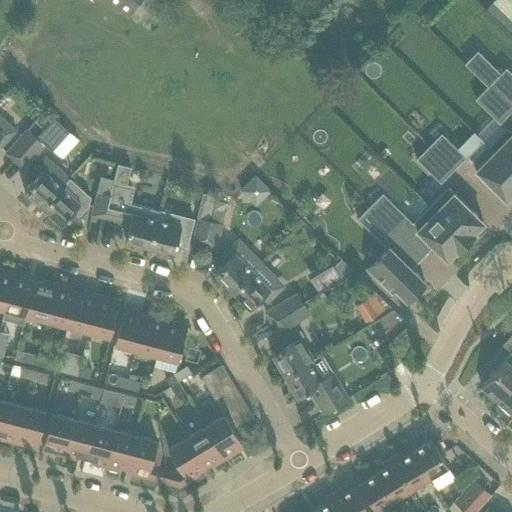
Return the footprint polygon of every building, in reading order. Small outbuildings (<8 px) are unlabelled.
[(86,0),(89,2),(90,0),(103,0),(127,17),(139,0),(86,0)] [(383,19),(377,30),(387,35),(393,24),(383,19)] [(500,72),(487,85),(511,110),(511,109),(511,73),(505,67),(501,72),(500,72)] [(487,85),(474,98),(499,123),(511,110),(487,85)] [(0,115),(0,147),(0,148),(16,130),(0,115)] [(36,136),(14,160),(23,168),(37,154),(45,145),(50,149),(53,149),(69,131),(53,117),(50,120),(36,136)] [(511,132),(506,127),(488,145),(511,168),(511,132)] [(5,152),(14,160),(36,136),(27,128),(5,152)] [(441,132),(428,145),(453,169),(465,157),(441,132)] [(428,145),(415,158),(440,182),(453,169),(428,145)] [(511,168),(488,145),(470,164),(505,199),(511,191),(511,168)] [(23,190),(42,207),(69,177),(45,155),(29,173),(34,178),(23,190)] [(69,177),(42,207),(61,224),(72,212),(77,217),(85,208),(88,205),(90,197),(69,177)] [(149,246),(156,219),(159,208),(127,200),(128,196),(131,197),(132,190),(130,190),(131,185),(113,181),(109,193),(103,217),(115,220),(115,218),(122,219),(122,222),(129,224),(125,239),(149,246)] [(447,186),(429,205),(465,241),(474,232),(473,231),(483,222),(447,186)] [(92,214),(103,217),(109,193),(98,190),(92,214)] [(382,192),(369,205),(394,229),(406,216),(382,192)] [(192,240),(204,243),(213,208),(202,204),(192,240)] [(369,205),(357,218),(381,242),(394,229),(369,205)] [(429,205),(411,224),(446,259),(456,249),(456,250),(465,241),(429,205)] [(213,208),(204,243),(215,246),(225,211),(213,208)] [(189,247),(194,228),(156,219),(149,246),(174,252),(176,244),(189,247)] [(214,272),(232,290),(260,262),(238,239),(221,255),(226,261),(214,272)] [(388,246),(367,268),(391,291),(394,288),(406,300),(424,281),(388,246)] [(260,262),(232,290),(250,308),(261,297),(266,302),(284,286),(260,262)] [(0,307),(4,309),(14,273),(0,268),(0,307)] [(4,309),(25,314),(34,281),(28,279),(28,276),(14,273),(4,309)] [(25,314),(46,320),(56,283),(41,280),(40,282),(34,281),(25,314)] [(46,320),(67,325),(76,292),(69,290),(70,287),(56,283),(46,320)] [(67,325),(88,330),(97,294),(83,291),(82,293),(76,292),(67,325)] [(97,294),(88,330),(109,336),(118,303),(111,301),(112,298),(97,294)] [(368,298),(356,305),(366,321),(377,314),(368,298)] [(265,312),(271,322),(291,309),(285,299),(265,312)] [(114,343),(135,349),(144,316),(138,314),(138,311),(123,307),(118,327),(114,343)] [(291,309),(271,322),(277,332),(298,320),(291,309)] [(135,349),(156,354),(166,318),(151,315),(150,317),(144,316),(135,349)] [(166,318),(156,354),(178,360),(181,346),(186,327),(179,325),(180,322),(166,318)] [(271,353),(284,374),(308,360),(313,358),(313,357),(296,329),(281,339),(285,345),(271,353)] [(511,333),(502,345),(511,353),(511,351),(511,333)] [(23,360),(35,364),(37,355),(25,351),(23,360)] [(481,386),(497,401),(511,383),(511,351),(511,353),(481,386)] [(37,355),(35,364),(47,367),(49,358),(37,355)] [(308,360),(284,374),(297,396),(311,388),(315,395),(318,401),(325,411),(345,399),(347,398),(350,396),(340,379),(334,370),(319,379),(308,360)] [(64,372),(76,374),(79,365),(67,362),(64,372)] [(186,364),(173,372),(173,373),(177,380),(190,371),(186,364)] [(221,364),(211,370),(217,380),(228,374),(221,364)] [(79,365),(76,374),(88,377),(91,368),(79,365)] [(19,376),(31,379),(33,369),(21,366),(19,376)] [(33,369),(31,379),(43,382),(45,372),(33,369)] [(201,376),(207,386),(217,380),(211,370),(201,376)] [(103,382),(124,387),(127,378),(106,373),(103,382)] [(165,378),(172,389),(179,384),(177,380),(173,373),(165,378)] [(207,386),(214,396),(234,385),(228,374),(217,380),(207,386)] [(127,378),(124,387),(137,391),(139,381),(127,378)] [(67,388),(80,391),(82,382),(70,379),(67,388)] [(82,382),(80,391),(92,394),(94,385),(82,382)] [(511,383),(497,401),(511,414),(511,383)] [(179,384),(172,389),(178,399),(186,395),(179,384)] [(214,396),(220,407),(240,395),(234,385),(214,396)] [(109,399),(121,402),(123,393),(111,390),(109,399)] [(123,393),(121,402),(133,405),(136,396),(123,393)] [(220,407),(224,414),(227,418),(247,406),(240,395),(220,407)] [(0,437),(0,438),(14,442),(24,406),(3,400),(0,411),(0,435),(1,436),(0,437)] [(24,406),(14,442),(29,446),(30,443),(37,445),(45,411),(24,406)] [(247,406),(227,418),(233,429),(253,417),(247,406)] [(49,451),(63,455),(73,418),(51,413),(47,427),(42,446),(49,448),(49,451)] [(224,414),(205,425),(224,458),(237,450),(236,448),(242,444),(233,429),(227,418),(224,414)] [(78,456),(85,458),(93,424),(73,418),(63,455),(78,459),(78,456)] [(90,462),(105,466),(114,429),(93,424),(85,458),(91,459),(90,462)] [(205,425),(187,437),(205,467),(210,463),(212,466),(224,458),(205,425)] [(120,467),(127,469),(135,435),(114,429),(105,466),(119,470),(120,467)] [(135,435),(127,469),(133,470),(132,473),(159,480),(162,468),(150,465),(157,440),(135,435)] [(205,467),(187,437),(167,448),(181,470),(178,472),(169,470),(166,482),(179,485),(200,473),(199,470),(205,467)] [(431,440),(413,451),(429,477),(430,477),(437,488),(454,478),(447,466),(440,454),(444,451),(437,440),(433,442),(431,440)] [(400,451),(392,456),(411,488),(429,477),(413,451),(403,456),(400,451)] [(386,467),(377,472),(393,499),(411,488),(392,456),(382,462),(386,467)] [(393,499),(377,472),(359,483),(369,500),(375,510),(386,503),(388,507),(395,503),(392,500),(393,499)] [(454,502),(463,510),(465,511),(474,511),(491,494),(474,479),(454,502)] [(341,487),(333,492),(344,511),(368,511),(354,486),(344,492),(341,487)] [(325,504),(318,508),(320,511),(344,511),(333,492),(322,498),(325,504)]
